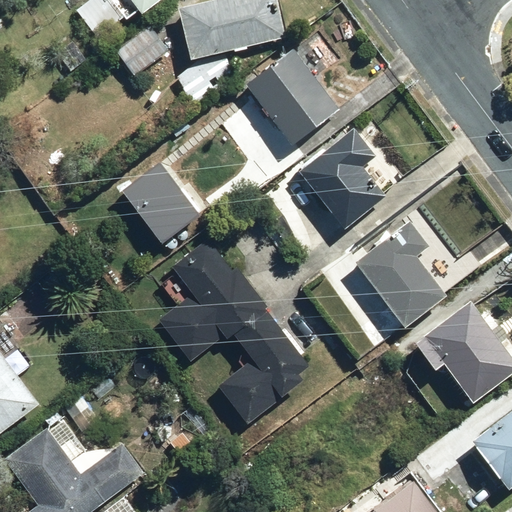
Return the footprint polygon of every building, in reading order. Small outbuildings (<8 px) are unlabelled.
[(88,0),(74,11),(96,38),(120,19),(124,24),(136,15),(140,19),(164,0),(88,0)] [(188,63),(282,39),(273,0),(223,0),(175,13),(188,63)] [(168,53),(148,28),(115,54),(135,79),(168,53)] [(339,58),(321,32),(241,88),(286,152),(338,115),(311,78),(339,58)] [(225,57),(193,66),(176,78),(191,109),(237,75),(225,57)] [(350,130),(298,177),(345,229),(383,195),(361,170),(375,158),(350,130)] [(281,164),(262,141),(210,187),(229,209),(281,164)] [(429,246),(408,220),(351,264),(405,334),(448,300),(414,257),(429,246)] [(308,368),(210,234),(166,267),(188,297),(147,327),(179,371),(220,341),(240,369),(210,391),(240,432),(305,384),(298,375),(308,368)] [(511,374),(511,355),(469,302),(410,348),(431,374),(439,367),(471,407),(511,374)] [(0,433),(38,405),(0,355),(0,433)] [(511,473),(511,410),(482,435),(511,473)] [(91,511),(142,475),(121,446),(80,476),(47,431),(1,465),(34,509),(30,511),(91,511)] [(433,511),(409,480),(367,511),(433,511)]
